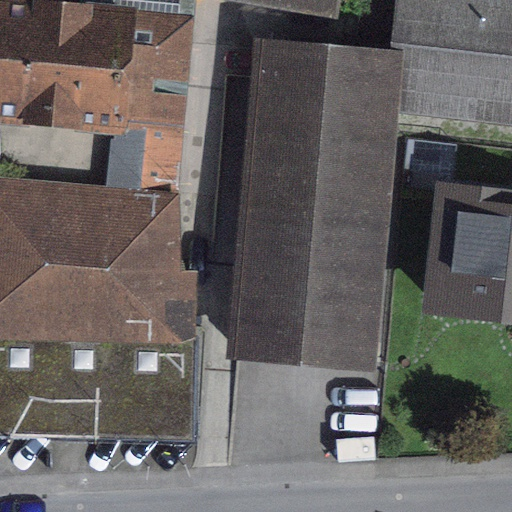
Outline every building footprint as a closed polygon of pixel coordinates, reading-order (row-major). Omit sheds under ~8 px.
[(48,0),(1,0),(0,34),(0,121),(142,128),(149,5),(48,0)] [(511,0),(422,0),(412,90),(511,101),(511,0)] [(396,37),(259,32),(246,340),(383,346),(396,37)] [(0,158),(0,419),(211,422),(209,157),(0,158)] [(511,184),(457,177),(441,286),(511,296),(511,184)]
